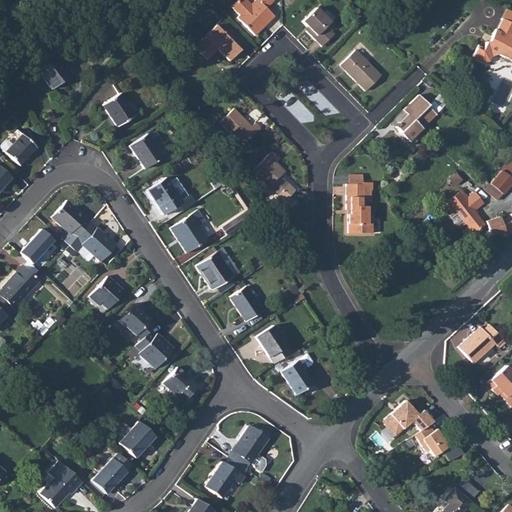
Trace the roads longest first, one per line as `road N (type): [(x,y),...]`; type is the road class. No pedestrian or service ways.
road 1 (residential): [(232,395),(231,370),(96,173),(75,168),(58,175),(0,239)]
road 2 (residential): [(395,375),(331,277),(323,239),(326,164)]
road 3 (residential): [(326,164),(364,127),(285,48),(248,81)]
road 4 (residential): [(417,354),(511,463)]
road 5 (residential): [(417,354),(511,264)]
road 6 (residential): [(139,511),(218,411)]
